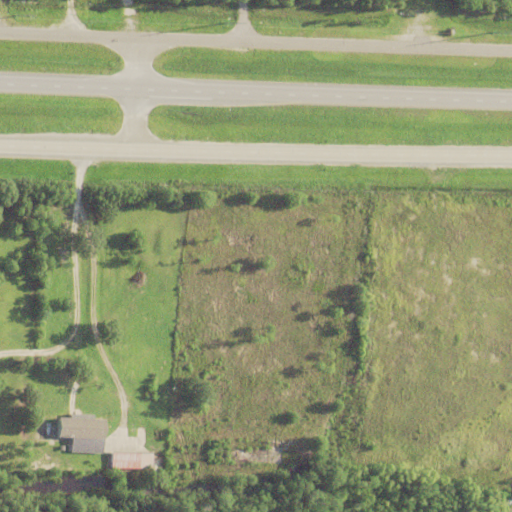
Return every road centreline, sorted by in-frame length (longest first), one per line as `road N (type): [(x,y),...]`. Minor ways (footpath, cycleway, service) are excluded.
road 1 (residential): [(81,151),(91,315),(107,364),(153,419),(211,431),(288,432),(318,412),(348,285),(352,184)]
road 2 (primary): [(511,96),(0,81)]
road 3 (primary): [(0,148),(511,158)]
road 4 (residential): [(123,427),(120,402),(78,350),(79,202)]
